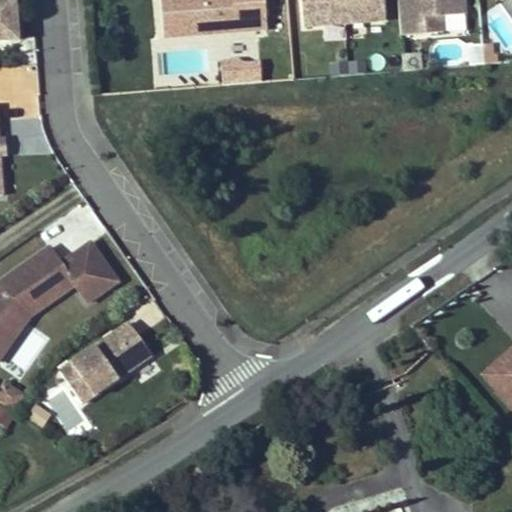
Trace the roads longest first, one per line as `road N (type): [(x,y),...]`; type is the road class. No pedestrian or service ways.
road 1 (residential): [(49,0),(63,137),(245,401)]
road 2 (unclassified): [(245,401),(511,216)]
road 3 (unclassified): [(59,511),(245,401)]
road 4 (unknown): [(359,322),(435,511)]
